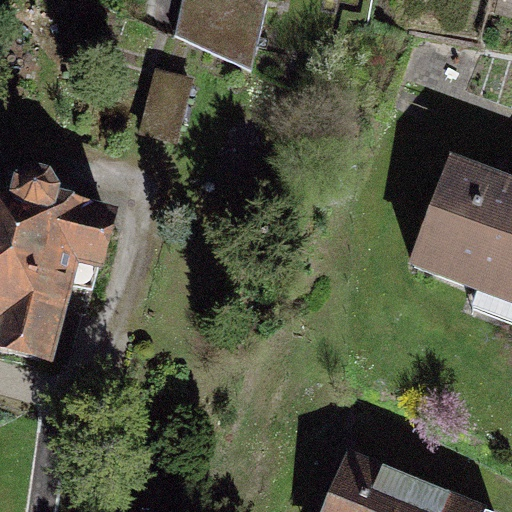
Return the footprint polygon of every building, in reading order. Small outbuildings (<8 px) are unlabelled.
[(278,8),(250,0),(200,0),(184,51),(257,74),(278,8)] [(140,142),(177,151),(194,80),(157,71),(140,142)] [(511,190),(449,168),(414,269),(511,303),(511,190)] [(106,215),(0,188),(0,356),(67,373),(106,215)] [(476,511),(345,460),(323,511),(476,511)]
